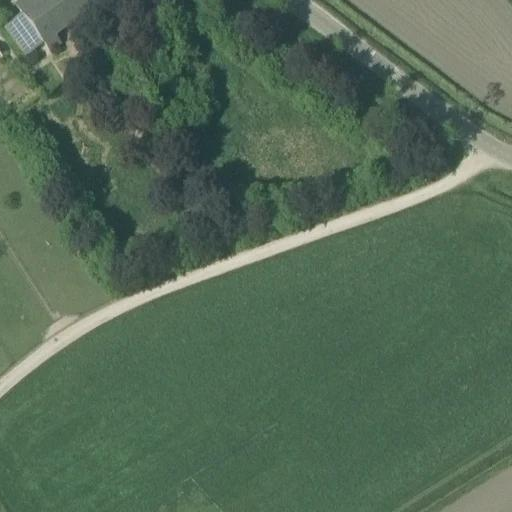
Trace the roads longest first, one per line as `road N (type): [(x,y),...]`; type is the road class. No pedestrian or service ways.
road 1 (track): [(0,396),(70,340),(131,306),(434,192),(487,148)]
road 2 (unclassified): [(511,161),(441,120),(285,0)]
